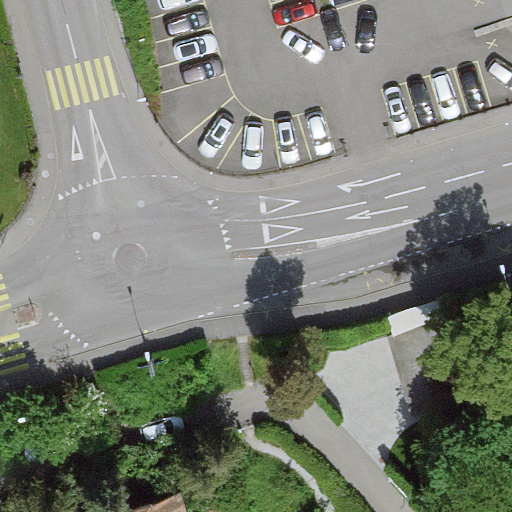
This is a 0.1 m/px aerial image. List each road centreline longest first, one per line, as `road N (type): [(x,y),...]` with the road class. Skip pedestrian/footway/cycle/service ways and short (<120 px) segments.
road 1 (secondary): [(511,177),(190,254)]
road 2 (residential): [(199,421),(276,398),(384,511)]
road 3 (primary): [(116,204),(59,0)]
road 4 (primary): [(72,296),(100,323),(140,329),(185,293),(190,254)]
